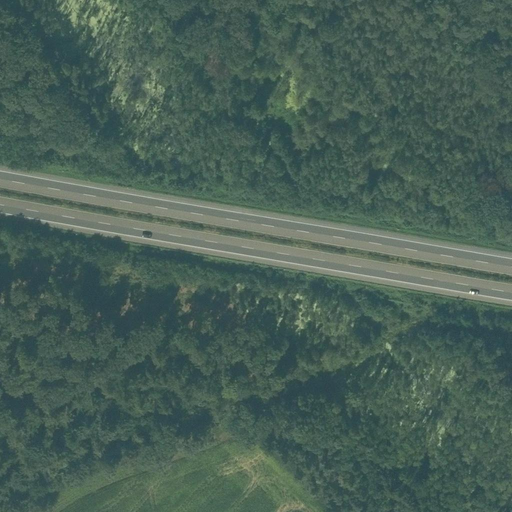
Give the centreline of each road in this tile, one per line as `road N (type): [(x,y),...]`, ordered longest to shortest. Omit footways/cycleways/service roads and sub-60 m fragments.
road 1 (motorway): [(0,202),(511,289)]
road 2 (motorway): [(511,264),(0,179)]
